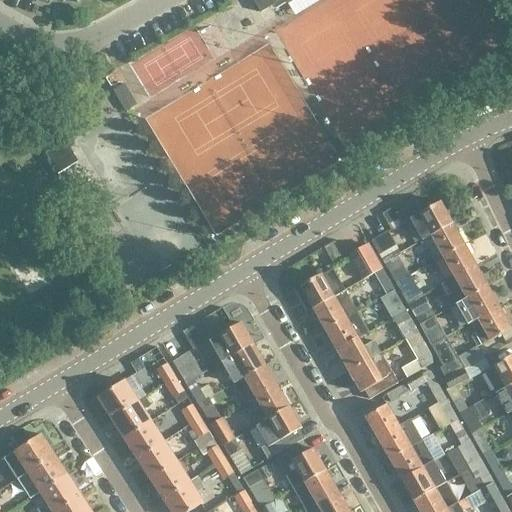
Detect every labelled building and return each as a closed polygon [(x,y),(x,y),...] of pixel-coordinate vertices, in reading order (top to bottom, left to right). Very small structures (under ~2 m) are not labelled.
[(276,10),(289,2),(287,0),(253,0),(262,14),(274,6),(276,10)] [(58,176),(79,164),(67,143),(46,155),(58,176)] [(454,224),(442,203),(424,212),(418,202),(397,213),(403,225),(412,220),(423,241),(432,236),(454,224)] [(454,224),(432,236),(444,257),(465,245),(454,224)] [(385,263),(393,259),(400,254),(388,232),(372,241),(385,263)] [(326,250),(328,255),(339,249),(336,244),(326,250)] [(465,245),(444,257),(455,278),(477,266),(465,245)] [(350,257),(364,281),(382,271),(368,246),(350,257)] [(393,259),(385,263),(391,274),(399,269),(393,259)] [(477,266),(455,278),(441,286),(447,296),(451,294),(456,305),(488,287),(477,266)] [(346,293),(333,271),(297,292),(305,306),(310,304),(315,311),(346,293)] [(384,271),(376,275),(387,295),(395,290),(384,271)] [(409,306),(424,298),(411,275),(396,284),(409,306)] [(500,308),(488,287),(456,305),(468,326),(470,324),(500,308)] [(358,313),(346,293),(315,311),(326,331),(348,319),(358,313)] [(431,310),(424,298),(409,306),(416,319),(431,310)] [(389,312),(393,319),(407,311),(403,304),(389,312)] [(511,330),(500,308),(470,324),(476,334),(484,330),(490,341),(511,330)] [(407,311),(399,316),(394,319),(406,341),(419,333),(407,311)] [(348,319),(326,331),(338,352),(360,339),(348,319)] [(255,346),(242,325),(211,342),(224,364),(255,346)] [(441,329),(427,337),(432,346),(446,338),(441,329)] [(448,337),(446,338),(432,346),(444,367),(441,369),(447,379),(465,370),(485,358),(479,347),(460,358),(448,337)] [(360,339),(338,352),(350,372),(381,354),(374,342),(364,348),(360,339)] [(433,356),(425,342),(416,347),(422,357),(418,360),(424,369),(434,364),(433,356)] [(224,364),(235,385),(245,379),(246,380),(267,367),(255,346),(224,364)] [(187,385),(195,380),(204,375),(190,352),(173,362),(187,384),(187,385)] [(398,385),(381,354),(350,372),(363,394),(365,393),(370,401),(398,385)] [(496,394),(511,385),(511,357),(485,372),(496,394)] [(170,381),(176,377),(169,364),(157,371),(167,386),(171,383),(170,381)] [(251,389),(242,394),(249,405),(258,400),(279,388),(267,367),(246,380),(251,389)] [(465,370),(447,379),(445,380),(447,389),(449,392),(470,380),(465,370)] [(433,409),(448,400),(432,372),(429,372),(387,395),(392,403),(427,384),(439,404),(433,408),(433,409)] [(171,383),(167,386),(174,398),(185,392),(176,377),(170,381),(171,383)] [(215,397),(208,385),(201,390),(195,380),(187,385),(200,406),(208,401),(210,400),(215,397)] [(113,419),(138,403),(125,383),(100,399),(113,419)] [(511,412),(511,385),(496,394),(508,415),(511,412)] [(258,400),(249,405),(252,412),(249,414),(257,428),(290,408),(279,388),(258,400)] [(139,403),(138,403),(113,419),(126,439),(151,423),(144,412),(151,408),(145,399),(139,403)] [(460,413),(468,409),(463,399),(455,404),(460,413)] [(212,426),(213,427),(226,419),(225,418),(222,420),(210,400),(208,401),(200,406),(212,426)] [(448,400),(433,409),(444,429),(445,428),(446,429),(460,421),(448,400)] [(195,421),(201,417),(193,405),(182,412),(191,427),(197,423),(195,421)] [(475,405),(468,409),(460,413),(472,435),(484,428),(478,418),(481,417),(475,405)] [(400,428),(400,427),(388,406),(367,418),(379,440),(400,428)] [(290,408),(257,428),(268,446),(262,449),(268,461),(305,440),(300,431),(303,430),(290,408)] [(429,409),(414,417),(422,431),(437,423),(429,409)] [(197,423),(191,427),(199,439),(210,433),(201,417),(195,421),(197,423)] [(226,419),(213,427),(225,448),(236,441),(236,440),(238,438),(226,419)] [(400,428),(379,440),(391,460),(423,441),(411,421),(400,427),(400,428)] [(151,423),(126,439),(139,460),(165,443),(151,423)] [(171,434),(180,450),(194,442),(185,426),(171,434)] [(490,439),(484,428),(472,435),(484,456),(492,451),(487,441),(490,439)] [(457,436),(463,446),(471,441),(465,431),(457,436)] [(4,460),(18,481),(29,473),(54,457),(41,437),(4,460)] [(236,441),(225,448),(232,459),(243,452),(236,441)] [(423,441),(391,460),(403,481),(435,462),(423,441)] [(471,441),(463,446),(468,456),(464,459),(471,470),(483,462),(471,441)] [(178,463),(165,443),(139,460),(152,480),(178,463)] [(218,446),(207,453),(216,468),(222,464),(220,462),(226,458),(218,446)] [(326,472),(314,450),(306,455),(302,446),(276,461),(286,477),(294,490),(326,472)] [(504,472),(492,451),(484,456),(495,476),(504,472)] [(54,457),(29,473),(18,481),(31,501),(42,494),(67,477),(54,457)] [(222,464),(216,468),(224,480),(235,473),(226,458),(220,462),(222,464)] [(435,462),(403,481),(415,501),(447,483),(435,462)] [(483,462),(471,470),(477,480),(480,478),(487,489),(495,484),(483,462)] [(190,483),(178,463),(152,480),(165,500),(191,484),(190,483)] [(244,479),(262,509),(270,504),(275,501),(263,481),(268,478),(269,472),(266,467),(244,479)] [(511,472),(510,468),(504,472),(495,476),(507,498),(511,494),(511,486),(510,482),(511,481),(511,472)] [(338,493),(326,472),(294,490),(306,511),(338,493)] [(42,494),(48,503),(38,511),(58,511),(81,498),(67,477),(42,494)] [(191,484),(165,500),(172,511),(191,511),(204,504),(197,493),(205,488),(198,478),(190,483),(191,484)] [(222,494),(238,488),(234,478),(218,484),(222,494)] [(447,483),(415,501),(421,511),(446,511),(460,504),(447,483)] [(466,501),(472,511),(487,503),(481,492),(466,501)] [(349,511),(338,493),(306,511),(305,511),(349,511)] [(89,511),(81,498),(58,511),(89,511)] [(465,511),(471,509),(466,501),(460,504),(446,511),(465,511)]
